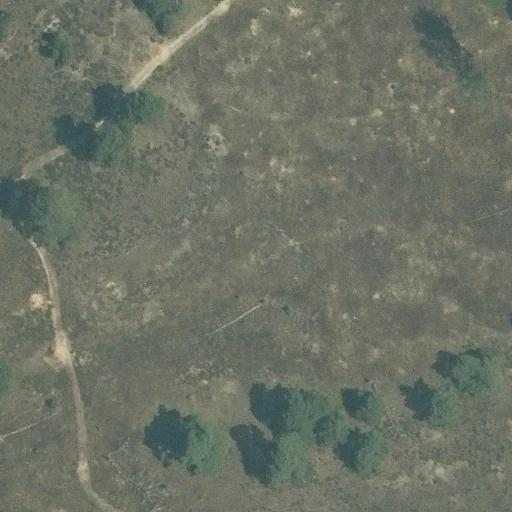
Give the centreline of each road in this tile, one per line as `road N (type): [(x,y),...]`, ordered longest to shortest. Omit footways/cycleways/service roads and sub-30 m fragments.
road 1 (track): [(0,174),(51,255),(72,362),(108,427),(132,511)]
road 2 (track): [(0,166),(169,37)]
